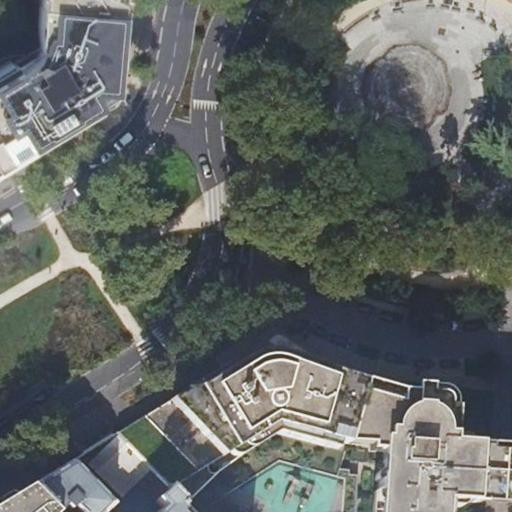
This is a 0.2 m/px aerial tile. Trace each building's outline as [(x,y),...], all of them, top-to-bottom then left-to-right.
[(117,55),(119,8),(46,2),(45,16),(36,26),(43,32),(35,55),(23,61),(10,54),(2,56),(0,57),(0,158),(114,89),(117,55)] [(146,416),(118,433),(170,487),(276,420),(348,444),(362,394),(365,383),(366,382),(359,381),(323,368),(280,342),(268,341),(146,416)] [(390,386),(366,382),(365,383),(362,394),(348,444),(370,446),(370,451),(383,452),(381,476),(377,476),(376,497),(380,498),(378,511),(444,511),(446,501),(511,505),(511,445),(449,443),(452,404),(452,403),(452,402),(452,401),(452,400),(452,399),(451,398),(451,397),(451,396),(450,396),(450,395),(449,394),(449,393),(448,393),(447,392),(446,391),(445,391),(444,391),(444,390),(443,390),(442,390),(440,390),(390,386)] [(179,511),(178,511),(181,507),(179,505),(183,500),(170,487),(118,433),(32,485),(58,511),(64,506),(69,510),(72,507),(76,511),(179,511)] [(0,511),(58,511),(59,511),(58,511),(32,485),(0,504),(0,511)]
